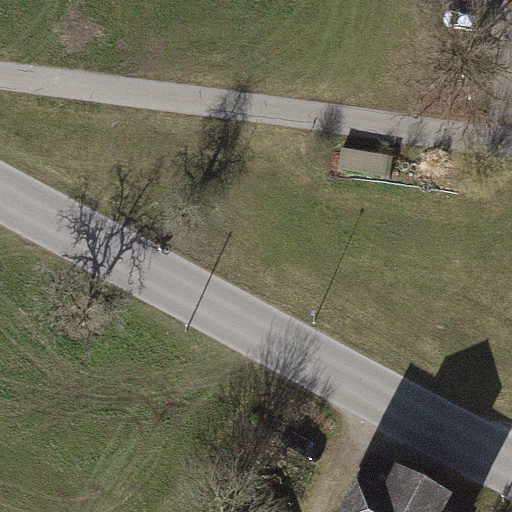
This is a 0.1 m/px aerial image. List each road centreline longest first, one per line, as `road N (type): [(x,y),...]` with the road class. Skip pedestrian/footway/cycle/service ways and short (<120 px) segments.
road 1 (tertiary): [(0,202),(511,475)]
road 2 (residential): [(511,144),(0,81)]
